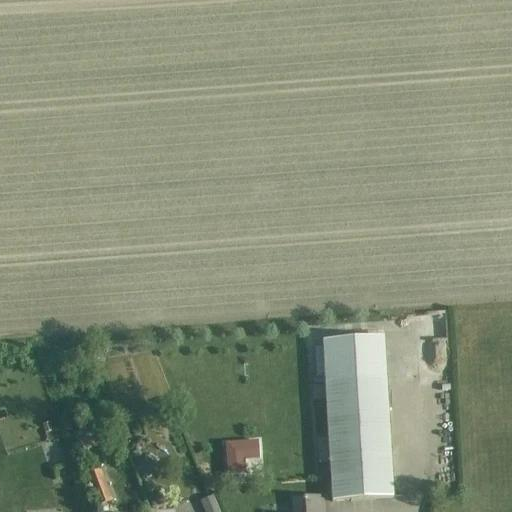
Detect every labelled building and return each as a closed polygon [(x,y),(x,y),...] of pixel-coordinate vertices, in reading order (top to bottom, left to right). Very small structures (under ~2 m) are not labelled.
[(428,331),(431,348),(447,345),(444,329),(428,331)] [(391,499),(382,338),(321,342),(331,503),(391,499)] [(93,428),(74,435),(78,445),(96,438),(93,428)] [(53,472),(65,468),(60,455),(48,460),(53,472)] [(147,459),(138,470),(146,477),(155,465),(147,459)] [(99,471),(85,476),(97,507),(111,502),(99,471)] [(200,502),(203,511),(217,511),(211,497),(200,502)] [(321,511),(321,498),(292,500),(292,511),(321,511)]
